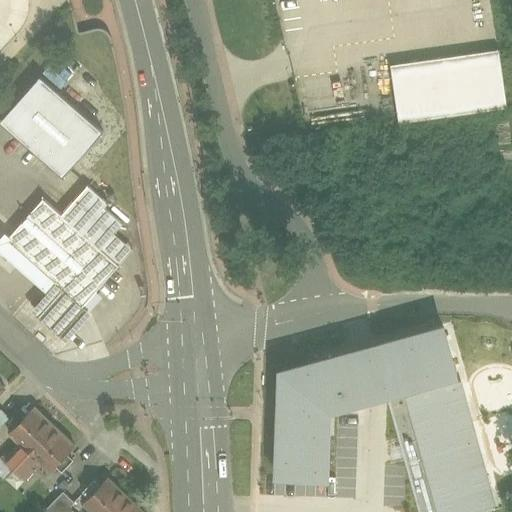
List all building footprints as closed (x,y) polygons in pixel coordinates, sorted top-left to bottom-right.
[(496,55),(389,70),(397,124),(504,109),(496,55)] [(0,122),(63,178),(78,161),(103,133),(40,77),(3,118),(0,122)] [(95,291),(132,246),(113,231),(122,220),(103,205),(109,199),(87,181),(62,211),(40,194),(10,232),(3,227),(0,230),(0,249),(46,286),(44,289),(36,299),(28,308),(66,338),(72,331),(82,318),(101,295),(95,291)] [(275,364),(273,473),(326,475),(327,417),(328,406),(387,390),(403,448),(420,511),(462,511),(496,503),(461,378),(451,381),(450,375),(456,373),(441,318),(275,364)] [(73,441),(33,402),(26,410),(21,406),(10,418),(15,422),(3,434),(12,443),(0,455),(0,457),(25,482),(40,466),(46,472),(56,463),(62,469),(74,457),(65,449),(73,441)] [(145,511),(147,511),(107,472),(99,480),(95,476),(84,488),(88,492),(77,504),(85,511),(145,511)] [(62,511),(73,501),(62,491),(42,511),(43,511),(62,511)]
